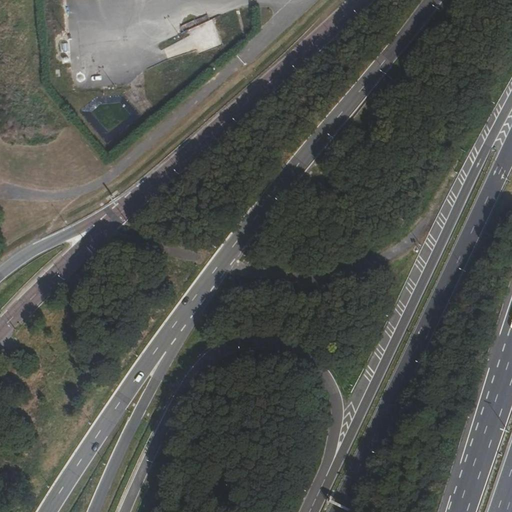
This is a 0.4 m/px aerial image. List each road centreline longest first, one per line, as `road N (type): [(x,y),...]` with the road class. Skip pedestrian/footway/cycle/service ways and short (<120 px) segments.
road 1 (motorway): [(511,101),(311,511)]
road 2 (secondary): [(126,511),(190,379),(217,352),(247,341),(299,350),(333,391),(330,452),(308,511)]
road 3 (motorway): [(511,143),(339,511)]
road 4 (secondary): [(209,278),(433,0)]
road 5 (secondary): [(357,0),(125,209)]
road 6 (secondary): [(49,511),(209,278)]
road 7 (secondary): [(95,511),(209,278)]
road 8 (secondary): [(125,209),(0,330)]
road 9 (motorway): [(511,356),(460,511)]
road 10 (secondary): [(125,209),(0,276)]
